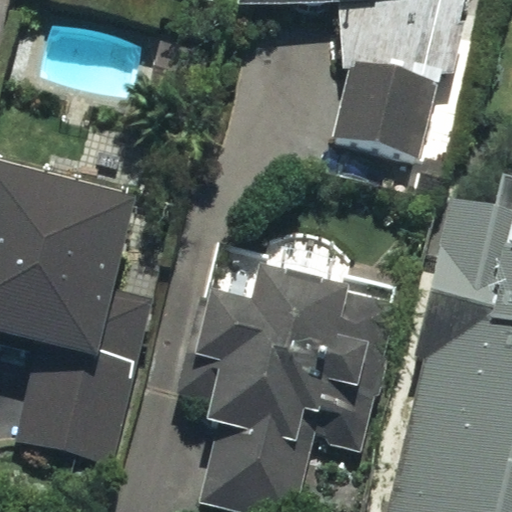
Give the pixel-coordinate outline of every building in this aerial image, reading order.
[(256,0),(252,18),(439,0),(256,0)] [(219,55),(172,47),(163,101),(210,109),(219,55)] [(442,86),(362,68),(346,140),(426,158),(442,86)] [(0,344),(42,353),(21,450),(125,472),(146,375),(116,369),(150,207),(0,176),(0,344)] [(511,511),(511,221),(449,208),(415,364),(421,365),(388,511),(511,511)] [(270,316),(207,304),(189,399),(225,406),(204,511),(304,511),(314,460),(304,459),(312,416),(352,424),(358,396),(369,398),(374,372),(393,375),(404,313),(275,289),(270,316)]
